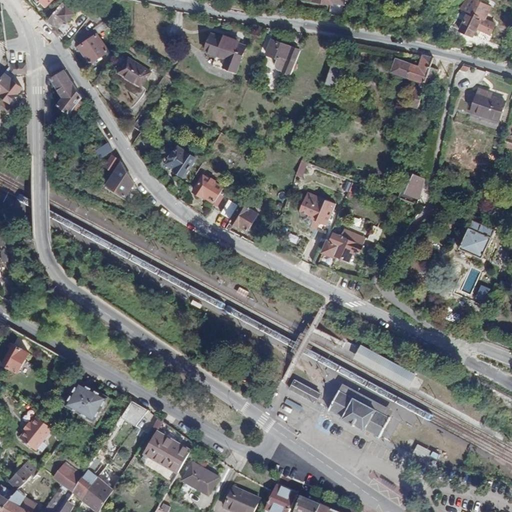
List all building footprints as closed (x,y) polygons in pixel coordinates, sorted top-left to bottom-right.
[(76,0),(75,0),(64,0),(49,20),(57,27),(65,17),(68,20),(74,13),(71,11),(73,9),(70,7),(76,0)] [(312,0),(313,0),(334,4),(332,14),(343,16),(345,0),(312,0)] [(76,9),(88,17),(92,12),(80,3),(76,9)] [(106,10),(98,4),(92,12),(88,17),(96,23),(106,10)] [(490,34),(495,24),(469,12),(461,30),(474,36),(477,28),(490,34)] [(225,33),(223,37),(211,33),(205,51),(216,55),(226,58),(223,66),(236,71),(246,45),(237,42),(239,39),(225,33)] [(78,46),(90,63),(107,51),(96,35),(78,46)] [(281,70),(291,74),(300,50),(271,39),(266,53),(285,61),(281,70)] [(216,55),(213,62),(223,66),(226,58),(216,55)] [(418,107),(426,79),(430,67),(433,57),(423,55),(419,66),(406,62),(406,64),(396,60),(392,71),(420,81),(418,86),(416,85),(415,89),(414,88),(409,104),(418,107)] [(120,71),(137,82),(147,69),(129,57),(120,71)] [(344,63),(333,60),(326,83),(337,86),(344,63)] [(15,72),(27,72),(26,64),(12,64),(4,73),(6,74),(0,81),(0,92),(11,102),(23,88),(12,79),(14,76),(15,72)] [(438,69),(430,67),(426,79),(434,82),(438,69)] [(147,69),(137,82),(142,85),(151,71),(147,69)] [(73,116),(84,101),(64,70),(51,78),(63,96),(57,104),(73,116)] [(471,111),(499,120),(506,100),(487,94),(487,91),(479,88),(471,111)] [(133,125),(141,131),(150,117),(142,111),(133,125)] [(111,149),(112,148),(108,142),(94,151),(99,158),(111,149)] [(173,170),(184,176),(196,157),(178,146),(167,163),(174,168),(173,170)] [(111,174),(120,160),(119,159),(110,154),(101,168),(111,174)] [(307,162),(302,160),(297,175),(303,177),(307,162)] [(126,195),(134,182),(121,161),(107,183),(126,195)] [(414,173),(413,177),(408,193),(419,197),(424,178),(414,173)] [(203,196),(214,202),(223,187),(215,182),(216,181),(211,178),(210,179),(203,175),(193,191),(203,197),(203,196)] [(455,196),(470,199),(473,182),(458,179),(455,196)] [(357,184),(352,182),(346,197),(351,199),(357,184)] [(305,220),(308,226),(317,230),(319,223),(327,226),(335,204),(319,198),(316,199),(315,196),(307,193),(300,212),(302,219),(305,220)] [(231,218),(230,222),(239,227),(240,225),(249,230),(259,213),(230,196),(221,213),(231,218)] [(459,252),(481,262),(495,230),(473,220),(459,252)] [(319,223),(317,230),(324,233),(327,226),(319,223)] [(369,239),(376,242),(382,229),(374,226),(369,239)] [(341,236),(363,245),(366,238),(344,228),(341,236)] [(363,245),(341,236),(331,232),(323,252),(333,256),(334,254),(350,261),(354,251),(359,253),(363,245)] [(4,272),(9,271),(5,246),(0,252),(4,272)] [(3,363),(18,372),(29,352),(14,343),(3,363)] [(369,348),(360,343),(358,349),(353,356),(409,387),(414,379),(416,374),(407,369),(369,348)] [(66,403),(95,420),(108,396),(79,380),(66,403)] [(321,394),(295,380),(291,388),(317,402),(321,394)] [(363,402),(390,417),(393,410),(343,383),(340,390),(363,402)] [(363,402),(340,390),(330,409),(343,416),(343,418),(354,424),(365,430),(366,428),(380,436),(390,417),(363,402)] [(137,425),(148,410),(132,401),(122,417),(137,425)] [(32,422),(27,429),(21,436),(36,449),(53,428),(37,416),(32,422)] [(145,453),(179,472),(191,450),(157,431),(145,453)] [(431,449),(418,443),(414,451),(427,458),(431,449)] [(22,466),(34,475),(39,469),(27,460),(22,466)] [(183,479),(209,494),(219,476),(193,461),(183,479)] [(63,483),(73,491),(83,476),(65,463),(54,477),(63,483)] [(34,475),(22,466),(13,478),(11,481),(15,485),(19,488),(31,475),(33,477),(34,475)] [(99,477),(88,468),(87,470),(83,476),(73,491),(84,500),(99,477)] [(98,511),(99,511),(101,509),(113,489),(99,477),(84,500),(98,511)] [(59,511),(67,500),(73,491),(63,483),(43,511),(59,511)] [(0,509),(18,489),(19,488),(15,485),(10,490),(5,487),(1,494),(0,493),(0,509)] [(225,508),(234,511),(254,511),(261,498),(234,486),(225,508)] [(272,511),(290,511),(298,495),(276,486),(274,491),(267,510),(272,511)] [(18,489),(0,509),(0,511),(1,511),(31,511),(36,503),(25,497),(26,494),(18,489)] [(438,506),(450,511),(477,511),(444,495),(438,506)] [(319,511),(322,506),(303,497),(296,511),(319,511)] [(69,511),(74,503),(67,500),(59,511),(69,511)]
